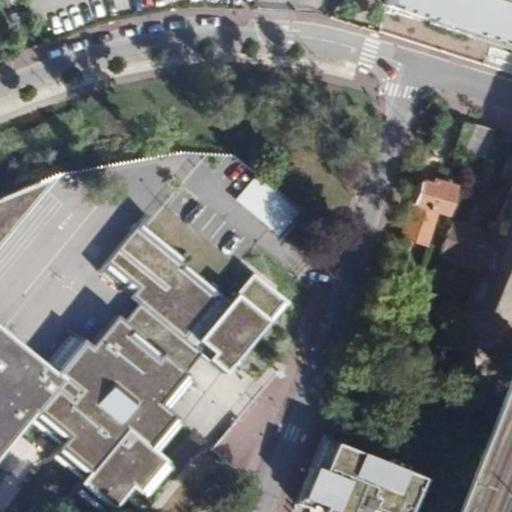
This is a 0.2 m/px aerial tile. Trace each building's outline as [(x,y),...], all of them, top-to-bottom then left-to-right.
[(511,0),(389,0),(388,6),(511,48),(511,0)] [(435,163),(422,159),(409,203),(441,213),(449,187),(429,181),(435,163)] [(248,173),(230,199),(277,232),(295,206),(248,173)] [(0,193),(0,242),(52,176),(0,193)] [(69,334),(44,364),(76,392),(67,402),(53,390),(24,423),(55,449),(47,459),(77,484),(69,494),(90,511),(107,511),(129,488),(145,501),(171,469),(155,456),(181,426),(165,414),(191,382),(188,379),(205,359),(221,372),(230,361),(235,365),(285,304),(247,273),(226,299),(182,263),(185,261),(139,223),(141,220),(109,194),(66,247),(127,297),(86,348),(69,334)] [(493,237),(451,223),(439,256),(481,270),(493,237)] [(0,451),(24,423),(53,390),(67,402),(76,392),(44,364),(0,327),(0,451)] [(410,511),(419,490),(319,453),(297,511),(410,511)] [(0,511),(1,511),(26,481),(0,460),(0,511)]
